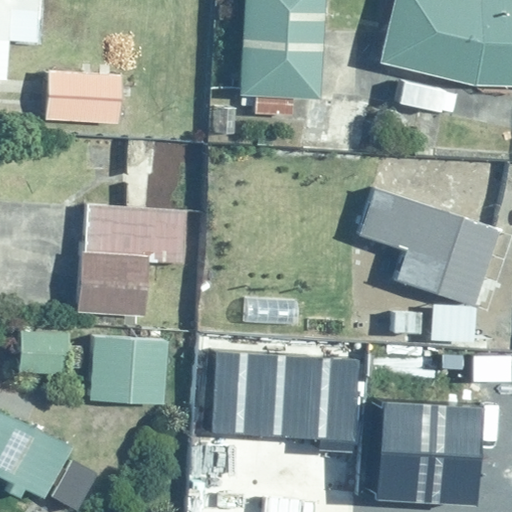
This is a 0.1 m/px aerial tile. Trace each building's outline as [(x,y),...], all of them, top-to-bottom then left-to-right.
[(0,0),(0,79),(5,80),(8,42),(36,44),(39,0),(0,0)] [(325,0),(246,0),(241,96),(320,100),(325,0)] [(478,85),(511,86),(511,0),(395,0),(380,61),(478,85)] [(52,69),(48,119),(116,124),(120,74),(52,69)] [(328,105),(303,102),(298,142),(360,150),(367,100),(329,95),(328,105)] [(395,282),(475,309),(502,230),(376,188),(360,235),(406,250),(395,282)] [(84,203),(77,312),(141,316),(145,262),(193,265),(197,210),(84,203)] [(22,329),(19,373),(64,376),(67,332),(22,329)] [(95,338),(92,399),(163,403),(167,342),(95,338)] [(212,430),(356,439),(361,359),(217,351),(212,430)] [(380,503),(480,507),(485,408),(384,404),(380,503)] [(28,492),(44,500),(71,448),(0,411),(0,477),(14,485),(9,494),(23,501),(28,492)] [(71,460),(52,497),(78,511),(98,474),(71,460)]
